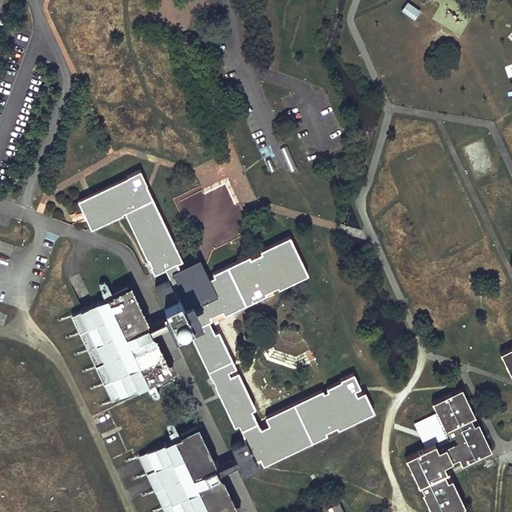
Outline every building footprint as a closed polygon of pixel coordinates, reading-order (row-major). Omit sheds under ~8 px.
[(407,0),(401,9),(414,18),(420,9),(407,0)] [(145,183),(139,168),(111,182),(77,199),(81,208),(68,214),(74,224),(86,218),(90,227),(124,210),(154,272),(164,267),(171,281),(169,282),(168,280),(153,287),(164,308),(181,301),(183,303),(196,330),(197,333),(191,335),(234,424),(237,422),(243,435),(242,435),(243,438),(229,445),(243,473),(257,466),(253,459),(259,456),(261,463),(325,432),(324,431),(335,425),(336,427),(371,410),(362,392),(356,395),(353,389),(358,386),(352,371),(338,378),(339,380),(326,386),(327,388),(321,391),(320,389),(265,416),(268,422),(259,427),(258,424),(257,423),(249,407),(253,406),(236,370),(228,374),(227,370),(234,367),(216,331),(213,332),(207,320),(210,318),(209,314),(222,308),(224,311),(251,298),(251,300),(265,293),(264,291),(276,284),(277,286),(305,273),(288,237),(261,249),(261,251),(247,257),(246,255),(214,269),(206,272),(201,262),(198,256),(170,269),(168,263),(179,258),(143,184),(145,183)] [(511,261),(509,263),(511,268),(511,345),(499,352),(511,378),(511,261)] [(142,321),(126,287),(70,314),(111,399),(167,372),(150,338),(153,337),(144,319),(142,321)] [(183,303),(165,311),(177,338),(196,330),(183,303)] [(473,415),(460,387),(431,401),(437,414),(444,429),(445,429),(449,435),(453,433),(456,439),(437,449),(433,441),(423,446),(404,456),(417,485),(419,484),(422,490),(420,491),(430,511),(466,511),(466,510),(465,511),(462,505),(463,504),(450,476),(446,478),(443,472),(445,471),(442,464),(457,457),(461,463),(489,449),(476,422),(472,423),(469,417),(473,415)] [(210,461),(193,427),(137,455),(164,511),(234,511),(218,478),(220,478),(212,460),(210,461)] [(487,467),(483,460),(476,464),(479,471),(487,467)] [(343,511),(338,502),(337,501),(325,507),(327,511),(320,511),(321,511),(320,510),(319,509),(313,511),(343,511)]
